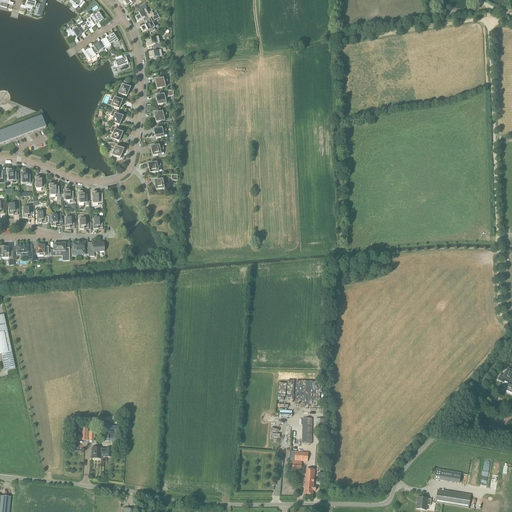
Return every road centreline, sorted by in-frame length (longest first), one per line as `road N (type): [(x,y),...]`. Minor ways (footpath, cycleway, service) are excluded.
road 1 (unclassified): [(511,348),(381,505),(180,503),(0,477)]
road 2 (track): [(511,328),(499,313),(490,21),(342,38)]
road 3 (residential): [(122,18),(140,88),(130,167),(117,178)]
